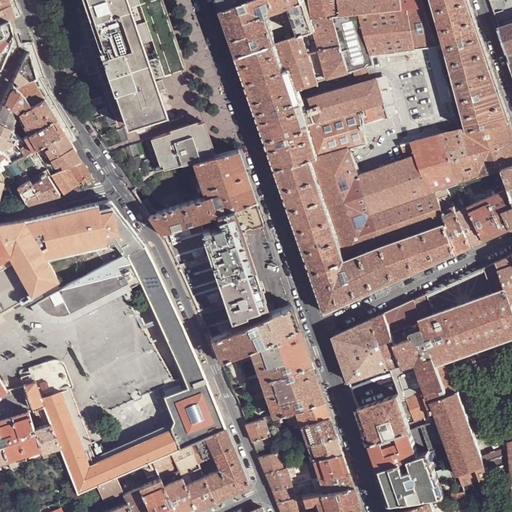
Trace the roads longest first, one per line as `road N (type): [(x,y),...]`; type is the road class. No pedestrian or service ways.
road 1 (secondary): [(205,0),(318,329)]
road 2 (residential): [(264,492),(159,246),(120,189)]
road 3 (residential): [(120,189),(60,98),(23,0)]
road 4 (unclassified): [(318,329),(511,242)]
road 5 (secondary): [(318,329),(380,511)]
road 6 (residential): [(0,218),(120,189)]
